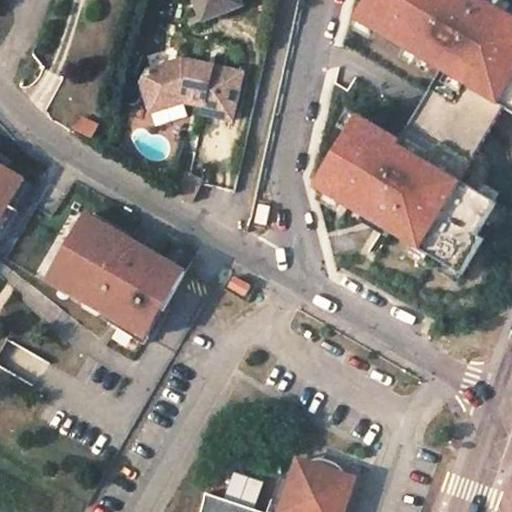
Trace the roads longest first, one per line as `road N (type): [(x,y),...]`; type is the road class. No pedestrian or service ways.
road 1 (residential): [(260,261),(53,141),(0,86)]
road 2 (residential): [(510,397),(260,261)]
road 3 (residential): [(260,261),(323,0)]
road 4 (secondary): [(467,511),(510,397)]
